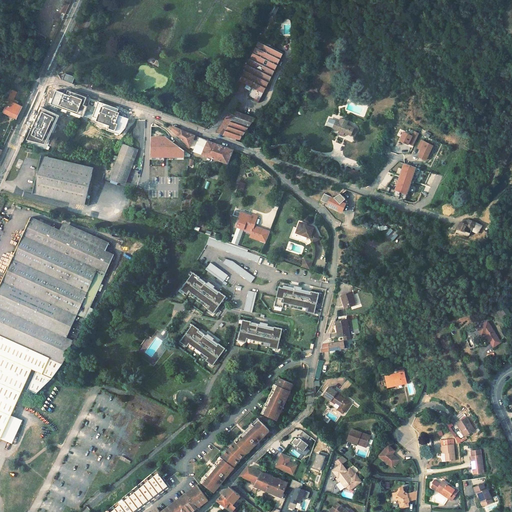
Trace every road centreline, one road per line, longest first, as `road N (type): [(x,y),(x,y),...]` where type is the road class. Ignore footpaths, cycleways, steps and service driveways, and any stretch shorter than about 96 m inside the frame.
road 1 (residential): [(232,480),(311,404),(337,266),(325,212),(256,154)]
road 2 (residential): [(256,154),(451,219)]
road 3 (residential): [(235,145),(44,78)]
